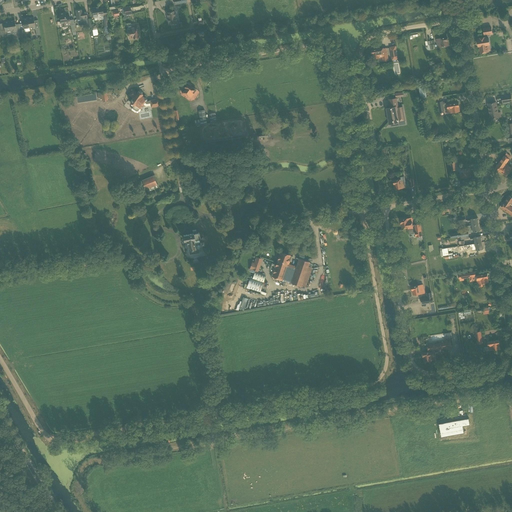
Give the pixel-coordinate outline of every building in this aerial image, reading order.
[(99,7),(92,8),(94,16),(95,20),(103,19),(105,27),(106,33),(110,32),(109,26),(108,20),(107,16),(106,8),(102,9),(102,7),(99,8),(99,7)] [(87,18),(86,11),(82,12),(81,9),(76,10),(77,19),(87,18)] [(179,27),(178,23),(177,23),(175,11),(167,13),(169,24),(171,24),(172,28),(179,27)] [(65,24),(70,23),(70,20),(69,15),(66,15),(66,12),(61,13),(60,14),(60,13),(59,13),(61,22),(64,21),(65,24)] [(29,17),(28,17),(29,28),(30,28),(30,30),(36,29),(36,35),(40,35),(39,27),(35,27),(34,21),(33,17),(30,18),(29,17)] [(11,31),(14,30),(14,34),(20,33),(20,30),(19,24),(15,25),(15,20),(11,21),(11,20),(9,21),(11,31)] [(4,23),(0,23),(0,25),(1,35),(2,35),(11,34),(11,31),(9,21),(7,21),(3,22),(4,23)] [(130,39),(138,37),(137,32),(138,31),(137,25),(134,26),(134,28),(132,28),(132,29),(128,29),(130,39)] [(491,27),(483,28),(484,35),(488,35),(492,34),(491,27)] [(478,40),(478,44),(479,46),(480,46),(481,53),(485,53),(489,52),(489,51),(488,45),(490,45),(489,38),(488,35),(484,35),(484,37),(483,38),(478,38),(478,40)] [(447,37),(436,39),(437,47),(447,46),(446,41),(448,41),(447,37)] [(373,53),(374,58),(382,57),(383,61),(388,61),(386,48),(383,48),(371,50),(372,54),(373,53)] [(191,97),(194,92),(196,90),(187,83),(185,83),(184,85),(184,87),(186,88),(182,94),(184,95),(186,93),(189,95),(191,97)] [(142,94),(138,91),(137,93),(133,90),(129,95),(134,98),(130,103),(134,105),(132,108),(136,111),(138,111),(140,108),(141,109),(143,105),(143,104),(144,102),(146,104),(150,103),(151,107),(159,106),(158,99),(150,100),(150,101),(147,101),(145,100),(146,99),(141,95),(142,94)] [(390,108),(387,108),(389,124),(390,124),(390,125),(398,123),(398,122),(397,119),(405,118),(403,107),(398,108),(396,98),(389,100),(390,108)] [(500,112),(498,112),(496,102),(488,103),(491,118),(501,117),(500,112)] [(449,113),(458,111),(457,106),(459,106),(458,103),(447,104),(449,113)] [(506,176),(511,168),(506,163),(509,159),(508,159),(510,156),(506,153),(505,156),(504,156),(498,165),(498,164),(495,169),(499,171),(506,176)] [(188,161),(189,167),(196,166),(196,168),(198,168),(198,165),(201,165),(200,159),(188,161)] [(459,175),(460,178),(464,177),(469,177),(468,172),(470,172),(469,168),(463,169),(464,174),(459,175)] [(396,189),(406,187),(405,181),(404,181),(404,175),(403,175),(404,177),(401,178),(401,180),(400,180),(400,179),(393,180),(394,184),(396,184),(396,189)] [(153,176),(142,180),(144,185),(145,190),(156,185),(157,185),(156,184),(153,176)] [(511,197),(509,196),(501,207),(511,215),(511,207),(511,205),(511,197)] [(472,225),(479,224),(478,218),(478,217),(467,219),(468,222),(471,221),(472,225)] [(407,219),(400,220),(401,223),(402,223),(403,228),(408,227),(408,228),(413,228),(412,221),(412,218),(407,219)] [(479,224),(472,225),(468,226),(468,227),(468,232),(469,232),(480,231),(480,230),(479,224)] [(189,249),(189,254),(199,253),(198,248),(202,247),(201,244),(204,244),(203,241),(204,240),(204,238),(202,237),(200,237),(199,232),(196,232),(195,230),(192,230),(193,233),(183,235),(184,241),(187,240),(188,249),(189,249)] [(475,244),(482,243),(481,237),(481,236),(470,237),(471,240),(474,239),(475,244)] [(472,251),(483,249),(482,243),(475,244),(471,244),(472,248),(462,250),(463,255),(473,253),(472,251)] [(275,263),(272,272),(273,273),(272,276),(281,279),(282,279),(285,280),(289,268),(285,267),(290,255),(280,252),(276,264),(275,263)] [(262,259),(256,257),(254,263),(252,262),(250,269),(258,271),(262,259)] [(289,268),(285,280),(290,282),(305,287),(310,273),(312,268),(311,267),(312,264),(309,263),(309,262),(299,258),(297,263),(295,270),(289,268)] [(255,271),(252,278),(263,282),(266,275),(255,271)] [(488,277),(487,274),(476,276),(478,287),(483,286),(482,283),(487,282),(486,278),(488,277)] [(259,293),(263,282),(252,278),(250,278),(246,288),(259,293)] [(423,284),(411,286),(412,290),(414,290),(414,295),(424,293),(423,284)] [(431,292),(427,293),(427,297),(420,298),(421,298),(424,298),(424,302),(428,301),(428,304),(433,303),(431,292)] [(428,351),(430,350),(430,352),(429,352),(423,353),(423,356),(425,356),(425,361),(431,360),(430,360),(436,359),(435,355),(434,355),(433,351),(432,352),(432,350),(451,347),(451,345),(453,345),(452,338),(446,340),(446,342),(427,345),(428,351)] [(498,340),(492,341),(488,342),(488,346),(489,350),(498,349),(498,344),(499,344),(498,340)] [(459,433),(459,432),(459,431),(464,430),(464,429),(465,429),(464,426),(463,425),(470,424),(470,423),(463,425),(462,424),(463,423),(463,419),(452,421),(453,423),(449,423),(449,421),(440,423),(440,424),(441,429),(443,428),(444,434),(454,432),(454,433),(455,433),(456,434),(458,433),(459,433)]
